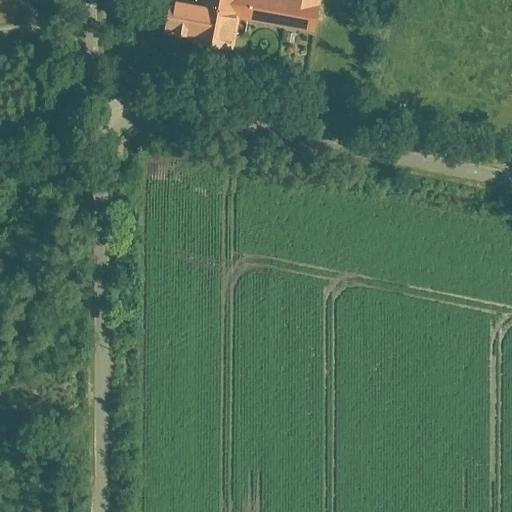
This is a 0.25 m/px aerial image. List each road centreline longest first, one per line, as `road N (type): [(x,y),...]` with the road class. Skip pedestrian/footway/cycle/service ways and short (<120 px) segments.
road 1 (unclassified): [(511,194),(109,128),(102,511)]
road 2 (track): [(106,0),(109,128)]
